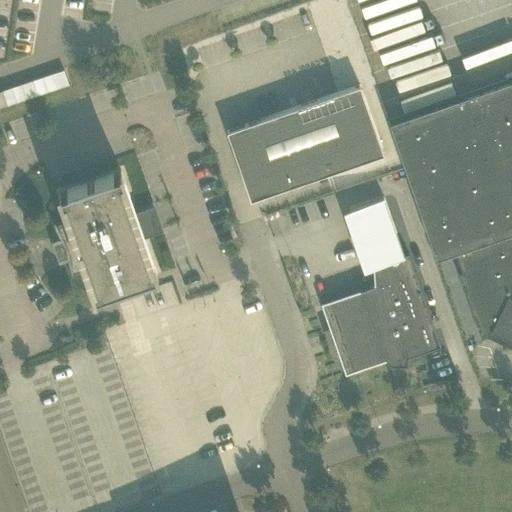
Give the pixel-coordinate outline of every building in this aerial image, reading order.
[(65,68),(0,91),(0,107),(70,82),(65,68)] [(491,331),(511,340),(511,78),(426,108),(389,120),(436,257),(455,250),(463,273),(459,274),(480,334),(491,331)] [(360,84),(227,130),(244,180),(265,173),(268,182),(281,188),(384,153),(360,84)] [(55,221),(53,222),(59,235),(61,241),(59,242),(64,256),(67,255),(71,275),(74,275),(73,272),(82,269),(85,268),(95,295),(157,274),(143,233),(158,228),(157,225),(156,226),(150,208),(150,206),(135,211),(121,170),(59,192),(68,219),(56,223),(55,221)] [(321,302),(346,372),(386,359),(388,361),(391,364),(394,365),(398,365),(408,364),(407,356),(441,345),(409,252),(403,254),(383,196),(350,207),(371,267),(373,266),(374,284),(321,302)]
